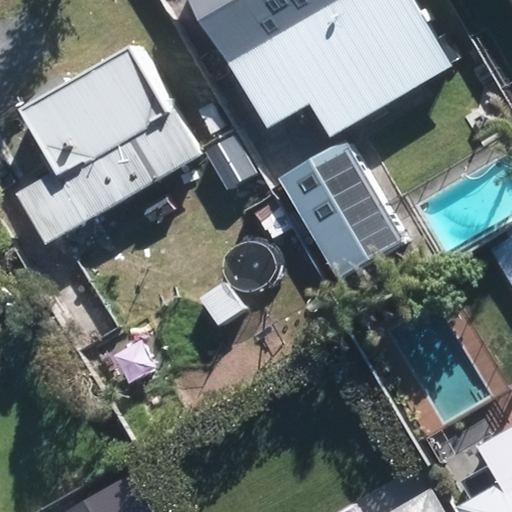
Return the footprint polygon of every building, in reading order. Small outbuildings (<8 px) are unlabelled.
[(422,65),(386,0),(171,0),(238,125),(277,104),(293,134),(422,65)] [(0,117),(30,169),(0,185),(0,207),(26,252),(181,164),(106,35),(0,96),(0,117)] [(320,141),(225,191),(284,303),(379,253),(320,141)] [(511,236),(494,248),(511,277),(511,236)] [(511,511),(511,467),(462,497),(470,511),(511,511)] [(107,511),(81,468),(7,511),(107,511)] [(457,511),(436,476),(373,511),(457,511)]
